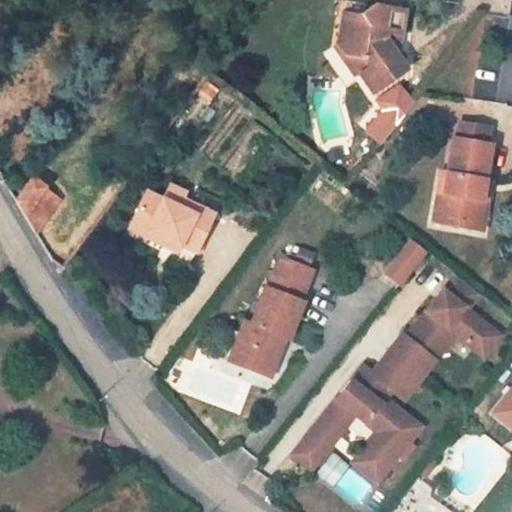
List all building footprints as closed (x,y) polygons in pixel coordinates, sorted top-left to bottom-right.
[(405,11),(372,5),(359,14),(342,11),(336,43),(345,56),(363,59),(369,67),(358,74),(371,93),(406,69),(397,57),(385,40),(387,32),(401,34),(405,11)] [(401,34),(387,32),(385,40),(397,57),(401,34)] [(363,59),(345,56),(358,74),(369,67),(363,59)] [(488,128),(460,123),(457,139),(485,144),(488,128)] [(457,139),(453,138),(447,173),(444,193),(438,192),(434,216),(462,221),(461,227),(479,230),(484,200),(478,199),(482,180),(485,181),(491,145),(485,144),(457,139)] [(447,173),(442,172),(438,192),(444,193),(447,173)] [(31,178),(15,200),(24,216),(44,189),(31,178)] [(162,200),(145,192),(132,220),(148,227),(146,232),(178,247),(173,258),(188,266),(213,214),(182,199),(185,193),(168,185),(162,200)] [(58,201),(44,189),(24,216),(34,233),(58,201)] [(462,221),(434,216),(433,222),(461,227),(462,221)] [(148,227),(132,220),(128,228),(144,236),(146,232),(148,227)] [(412,240),(386,273),(401,285),(427,252),(412,240)] [(311,271),(279,259),(267,289),(265,288),(251,325),(244,323),(229,362),(269,378),(279,350),(277,349),(281,337),(288,340),(302,303),(300,302),(311,271)] [(454,276),(442,292),(465,310),(477,294),(454,276)] [(442,292),(404,340),(421,356),(414,365),(424,373),(454,335),(462,340),(477,320),(465,310),(442,292)] [(477,320),(462,340),(482,356),(498,336),(477,320)] [(292,455),(310,470),(353,415),(376,434),(382,438),(370,453),(388,467),(419,428),(383,400),(390,392),(402,401),(424,373),(414,365),(421,356),(400,337),(370,373),(362,367),(343,391),(347,394),(340,402),(336,399),(292,455)] [(511,390),(492,415),(511,430),(511,390)] [(343,391),(336,399),(340,402),(347,394),(343,391)] [(382,438),(376,434),(352,464),(375,483),(388,467),(370,453),(382,438)]
